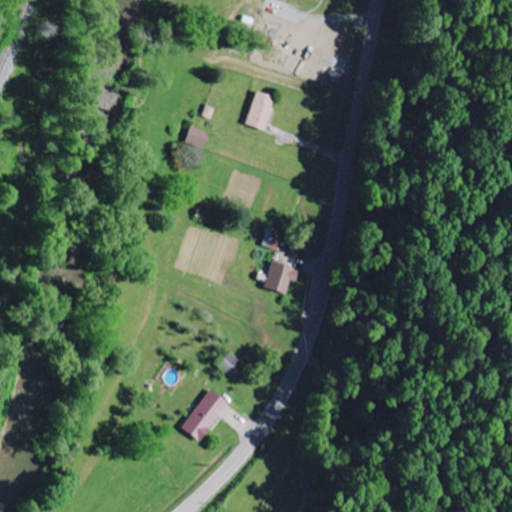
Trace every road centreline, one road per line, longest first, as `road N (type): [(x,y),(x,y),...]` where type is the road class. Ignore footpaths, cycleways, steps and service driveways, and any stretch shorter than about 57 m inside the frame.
road 1 (secondary): [(385,0),(332,280),(310,350),(256,441),(188,511)]
road 2 (residential): [(68,0),(24,261),(11,288)]
